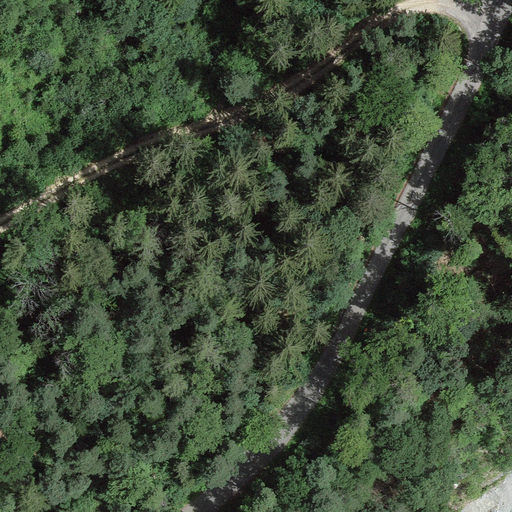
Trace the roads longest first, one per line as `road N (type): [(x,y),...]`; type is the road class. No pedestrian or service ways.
road 1 (residential): [(193,511),(272,438),(357,308),(500,0)]
road 2 (track): [(490,18),(449,0),(403,7),(286,90),(86,174),(0,225)]
